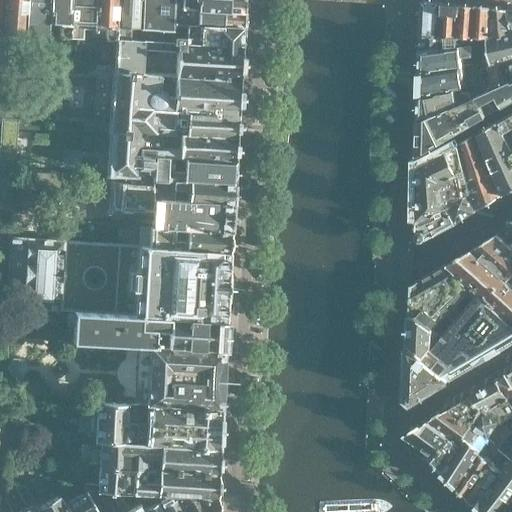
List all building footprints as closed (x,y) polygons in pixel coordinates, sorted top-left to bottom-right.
[(1,34),(3,0),(0,0),(0,56),(22,58),(24,35),(1,34)] [(24,35),(25,0),(3,0),(1,34),(24,35)] [(47,30),(48,22),(49,0),(25,0),(24,35),(22,58),(22,67),(68,70),(69,38),(47,37),(47,30)] [(69,38),(71,0),(49,0),(48,22),(58,22),(57,30),(47,30),(47,37),(69,38)] [(93,0),(71,0),(69,38),(80,38),(81,24),(92,25),(93,0)] [(114,40),(116,0),(93,0),(92,25),(101,25),(101,35),(92,35),(91,39),(114,40)] [(238,80),(240,46),(241,28),(180,26),(179,39),(176,43),(170,42),(138,41),(139,0),(116,0),(114,40),(112,72),(238,80)] [(172,25),(173,0),(139,0),(138,41),(170,42),(172,25)] [(241,28),(242,17),(242,12),(181,9),(181,0),(173,0),(172,25),(180,26),(241,28)] [(242,12),(242,0),(181,0),(181,9),(242,12)] [(437,35),(441,3),(424,1),(424,12),(419,12),(418,36),(423,37),(437,35)] [(457,37),(460,5),(441,3),(437,35),(443,35),(442,48),(456,46),(457,37)] [(488,36),(491,8),(460,5),(457,37),(464,37),(463,45),(472,44),(487,43),(488,36)] [(510,32),(507,10),(491,8),(488,36),(510,32)] [(511,80),(511,31),(510,32),(488,36),(487,43),(488,53),(485,54),(485,58),(482,63),(483,69),(490,69),(492,75),(472,83),(471,84),(473,97),(511,80)] [(442,48),(443,35),(437,35),(423,37),(422,50),(442,48)] [(462,64),(461,55),(471,54),(472,44),(463,45),(456,46),(442,48),(422,50),(421,72),(462,66),(462,64)] [(472,83),(471,63),(462,64),(462,66),(421,72),(420,93),(471,84),(472,83)] [(235,137),(237,102),(238,80),(112,72),(89,71),(89,77),(94,77),(95,80),(103,80),(105,78),(110,78),(107,125),(104,125),(102,122),(94,121),(91,124),(86,124),(86,131),(90,131),(157,134),(174,134),(235,137)] [(419,154),(511,100),(511,80),(473,97),(419,120),(418,154),(419,154)] [(419,120),(473,97),(471,84),(420,93),(419,120)] [(18,121),(20,96),(0,94),(0,119),(18,121)] [(511,111),(497,120),(504,133),(511,128),(511,111)] [(0,167),(15,169),(18,126),(18,121),(0,119),(0,130),(0,167)] [(501,194),(511,188),(511,136),(508,139),(504,133),(497,120),(477,132),(501,194)] [(234,160),(234,152),(235,137),(174,134),(172,148),(156,147),(157,134),(90,131),(90,134),(108,135),(106,172),(88,171),(88,177),(106,178),(106,175),(147,178),(147,174),(153,174),(154,156),(234,160)] [(501,194),(477,132),(456,143),(475,210),(501,194)] [(475,210),(456,143),(419,164),(418,164),(416,218),(447,203),(457,220),(475,210)] [(230,230),(232,190),(234,160),(154,156),(153,174),(147,174),(147,178),(106,175),(106,178),(105,188),(112,189),(111,209),(157,211),(156,227),(230,230)] [(0,272),(9,273),(11,238),(15,169),(0,167),(0,272)] [(422,240),(457,220),(447,203),(416,218),(416,233),(416,234),(416,235),(416,236),(416,237),(416,238),(418,239),(419,240),(420,240),(421,240),(422,240)] [(511,224),(496,235),(472,250),(511,285),(511,224)] [(229,253),(229,238),(230,230),(156,227),(144,226),(143,245),(142,248),(229,253)] [(225,320),(229,253),(142,248),(143,245),(11,238),(9,273),(7,306),(9,306),(24,307),(73,310),(225,320)] [(511,285),(472,250),(447,264),(473,286),(481,292),(494,304),(511,321),(511,285)] [(453,308),(473,286),(447,264),(412,284),(411,313),(418,313),(433,327),(452,307),(453,308)] [(450,377),(511,341),(511,321),(494,304),(481,292),(460,315),(453,308),(452,307),(433,327),(441,334),(444,337),(426,358),(450,377)] [(22,338),(24,307),(9,306),(7,337),(22,338)] [(223,350),(224,330),(225,320),(73,310),(72,341),(136,345),(223,350)] [(432,347),(433,334),(441,334),(433,327),(418,313),(411,313),(410,344),(424,356),(432,347)] [(450,377),(426,358),(424,356),(410,344),(408,396),(403,395),(403,397),(411,405),(432,392),(430,389),(450,377)] [(220,409),(223,350),(136,345),(132,404),(220,409)] [(511,373),(499,381),(511,402),(511,373)] [(511,402),(499,381),(470,397),(484,409),(498,420),(505,426),(511,432),(511,431),(511,402)] [(472,427),(484,409),(470,397),(449,410),(472,427)] [(220,409),(132,404),(98,401),(98,409),(90,409),(90,413),(86,413),(82,414),(81,426),(85,428),(89,429),(88,433),(96,433),(96,441),(217,449),(220,409)] [(482,448),(473,441),(480,431),(487,437),(498,420),(484,409),(472,427),(461,443),(443,471),(458,484),(458,485),(482,448)] [(472,427),(449,410),(429,421),(451,436),(461,443),(472,427)] [(429,463),(432,460),(451,436),(429,421),(406,434),(406,435),(428,449),(422,457),(429,463)] [(486,511),(501,511),(511,499),(511,431),(511,432),(501,447),(511,455),(511,457),(476,502),(486,511)] [(467,494),(491,461),(484,456),(488,455),(498,440),(491,434),(482,448),(458,485),(467,494)] [(443,471),(461,443),(451,436),(432,460),(443,471)] [(217,449),(96,441),(89,441),(89,447),(101,448),(100,466),(146,469),(147,457),(161,459),(160,470),(216,475),(217,449)] [(476,502),(511,457),(511,455),(501,447),(498,451),(501,454),(496,462),(496,465),(491,461),(467,494),(476,502)] [(215,499),(216,475),(160,470),(159,481),(145,480),(146,469),(100,466),(86,465),(86,471),(99,472),(98,485),(86,485),(85,491),(87,491),(111,492),(134,494),(153,495),(175,496),(215,499)] [(40,511),(26,486),(0,485),(0,487),(11,511),(40,511)] [(11,511),(0,487),(0,511),(11,511)] [(121,511),(111,492),(87,491),(87,492),(92,501),(100,497),(108,511),(121,511)] [(97,511),(92,501),(87,492),(65,505),(69,511),(97,511)] [(144,511),(139,504),(131,509),(128,505),(132,503),(129,498),(134,495),(134,494),(111,492),(121,511),(144,511)] [(163,511),(153,495),(134,494),(134,495),(139,504),(144,511),(163,511)] [(183,511),(175,496),(153,495),(163,511),(183,511)] [(69,511),(65,505),(60,496),(50,502),(55,511),(52,511),(69,511)] [(213,511),(215,499),(175,496),(183,511),(213,511)] [(511,511),(511,499),(501,511),(511,511)]
